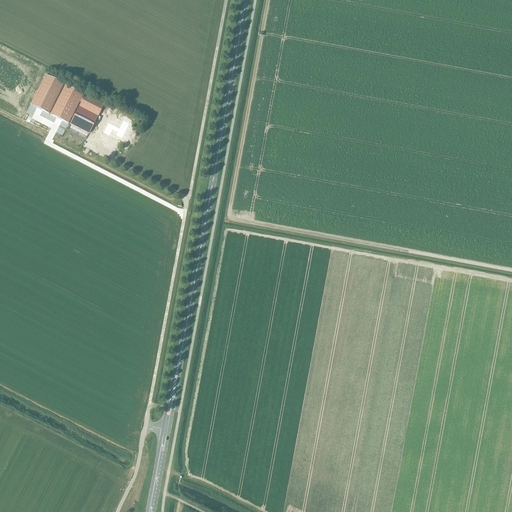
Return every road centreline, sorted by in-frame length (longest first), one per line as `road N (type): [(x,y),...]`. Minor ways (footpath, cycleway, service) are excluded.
road 1 (primary): [(186,322),(246,0)]
road 2 (unclassified): [(145,427),(185,199)]
